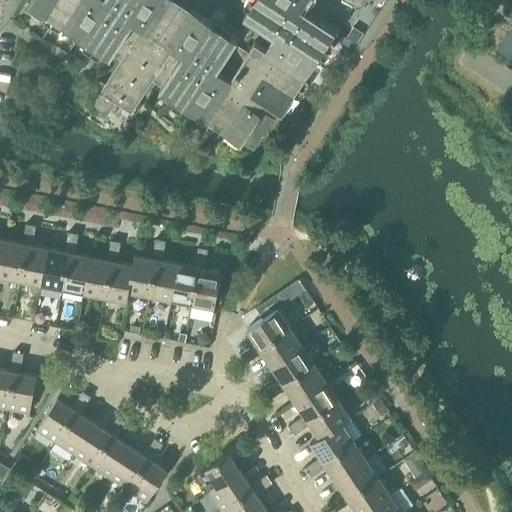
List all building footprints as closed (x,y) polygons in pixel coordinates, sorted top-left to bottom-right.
[(239,37),(191,6),(182,0),(30,0),(29,2),(112,56),(113,54),(121,60),(106,83),(99,78),(83,102),(107,117),(117,102),(132,112),(153,80),(162,86),(160,88),(254,148),(274,117),(263,110),(268,101),(283,111),(337,29),(326,21),(331,13),(350,25),(367,0),(254,0),(245,14),(276,34),(267,48),(256,40),(249,51),(236,42),(239,37)] [(511,27),(498,46),(511,54),(511,27)] [(354,28),(348,38),(352,40),(358,44),(365,35),(354,28)] [(53,81),(60,71),(47,63),(41,73),(53,81)] [(71,78),(61,72),(55,82),(65,88),(71,78)] [(25,232),(35,234),(37,225),(27,223),(25,232)] [(67,241),(77,243),(79,233),(69,231),(67,241)] [(35,234),(25,232),(23,242),(28,243),(21,279),(42,283),(49,247),(33,244),(35,234)] [(154,248),(164,250),(166,240),(156,238),(154,248)] [(6,239),(0,270),(0,274),(21,279),(28,243),(23,242),(6,239)] [(110,249),(120,251),(121,242),(111,240),(110,249)] [(77,243),(67,241),(65,250),(71,251),(64,287),(85,292),(92,255),(75,252),(77,243)] [(49,247),(42,283),(64,287),(71,251),(65,250),(49,247)] [(197,256),(207,258),(209,249),(199,247),(197,256)] [(164,250),(154,248),(153,257),(158,258),(151,294),(172,299),(180,262),(163,259),(164,250)] [(120,251),(110,249),(108,259),(113,260),(106,296),(128,300),(130,290),(129,290),(134,264),(118,260),(120,251)] [(129,290),(130,290),(151,294),(158,258),(153,257),(136,254),(134,264),(129,290)] [(92,255),(85,292),(106,296),(113,260),(108,259),(92,255)] [(207,258),(197,256),(195,266),(201,267),(194,303),(215,307),(222,271),(205,268),(207,258)] [(180,262),(172,299),(194,303),(201,267),(195,266),(180,262)] [(300,278),(276,294),(283,304),(307,288),(300,278)] [(249,348),(255,356),(263,351),(260,346),(290,326),(278,308),(247,328),(257,343),(249,348)] [(272,364),(302,344),(290,326),(260,346),(263,351),(272,364)] [(179,340),(179,341),(185,342),(187,332),(181,331),(179,340)] [(273,384),(279,392),(287,387),(284,383),(315,362),(302,344),(272,364),(281,378),(273,384)] [(255,356),(249,348),(241,353),(247,362),(255,356)] [(12,360),(22,362),(24,353),(14,351),(12,360)] [(22,362),(12,360),(10,370),(16,371),(9,407),(31,411),(38,375),(20,372),(22,362)] [(296,401),(327,380),(315,362),(284,383),(287,387),(296,401)] [(0,367),(0,405),(9,407),(16,371),(10,370),(0,367)] [(297,420),(303,428),(311,423),(309,419),(339,399),(327,380),(296,401),(305,414),(297,420)] [(279,392),(273,384),(265,389),(271,398),(279,392)] [(83,390),(78,399),(86,404),(91,396),(83,390)] [(38,428),(56,440),(76,409),(72,407),(58,397),(38,428)] [(74,452),(94,421),(81,412),(86,404),(78,399),(72,407),(76,409),(56,440),(74,452)] [(351,417),(339,399),(309,419),(311,423),(320,436),(321,437),(343,422),(351,417)] [(380,399),(373,403),(381,416),(389,410),(380,399)] [(119,414),(114,422),(122,428),(128,420),(119,414)] [(303,428),(297,420),(289,425),(295,433),(303,428)] [(94,421),(74,452),(93,464),(113,433),(108,430),(94,421)] [(111,476),(131,445),(117,436),(122,428),(114,422),(108,430),(113,433),(93,464),(111,476)] [(355,440),(343,422),(321,437),(320,436),(312,442),(322,456),(314,461),(315,464),(319,470),(327,465),(325,461),(355,440)] [(150,446),(159,451),(164,443),(155,438),(150,446)] [(337,479),(367,458),(355,440),(325,461),(327,465),(337,479)] [(211,491),(241,470),(233,457),(241,452),(235,443),(226,449),(228,453),(199,473),(211,491)] [(131,445),(111,476),(129,488),(149,457),(145,454),(131,445)] [(159,451),(150,446),(145,454),(149,457),(129,488),(148,500),(168,469),(153,459),(159,451)] [(415,451),(404,459),(411,469),(422,461),(415,451)] [(367,458),(337,479),(346,492),(338,497),(343,506),(351,501),(349,497),(379,476),(367,458)] [(319,470),(315,464),(314,461),(306,467),(311,475),(319,470)] [(428,469),(419,475),(425,484),(434,478),(428,469)] [(241,470),(211,491),(223,509),(253,488),(251,485),(241,470)] [(259,479),(265,488),(273,482),(267,474),(259,479)] [(358,511),(365,511),(391,494),(379,476),(349,497),(351,501),(358,511)] [(223,509),(225,511),(256,511),(265,506),(273,501),(265,488),(259,479),(251,485),(253,488),(223,509)] [(29,480),(22,489),(29,494),(36,484),(29,480)] [(403,511),(391,494),(365,511),(403,511)] [(343,506),(338,497),(330,503),(335,511),(343,506)]
